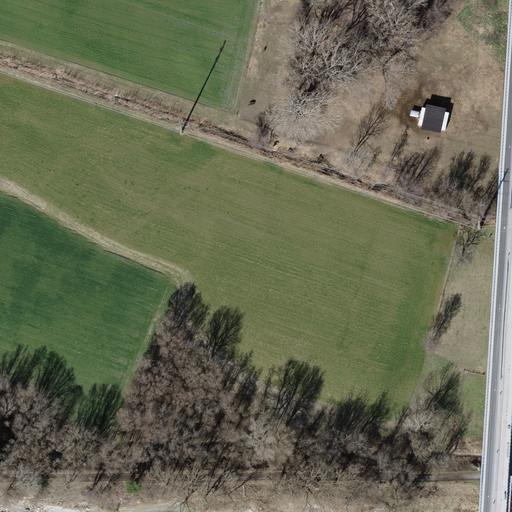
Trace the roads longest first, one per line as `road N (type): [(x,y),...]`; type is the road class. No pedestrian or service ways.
road 1 (track): [(511,481),(0,480)]
road 2 (tertiary): [(491,511),(511,185)]
road 3 (track): [(0,182),(186,278)]
